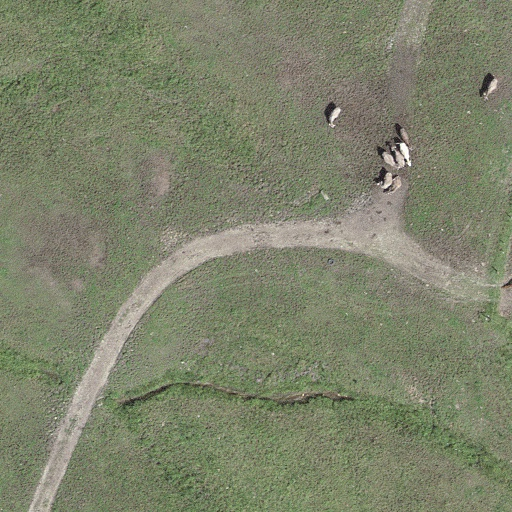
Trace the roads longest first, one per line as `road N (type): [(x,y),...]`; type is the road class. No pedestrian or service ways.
road 1 (track): [(511,302),(384,249),(295,244),(202,257),(141,302),(105,361),(42,511)]
road 2 (track): [(384,249),(425,0)]
